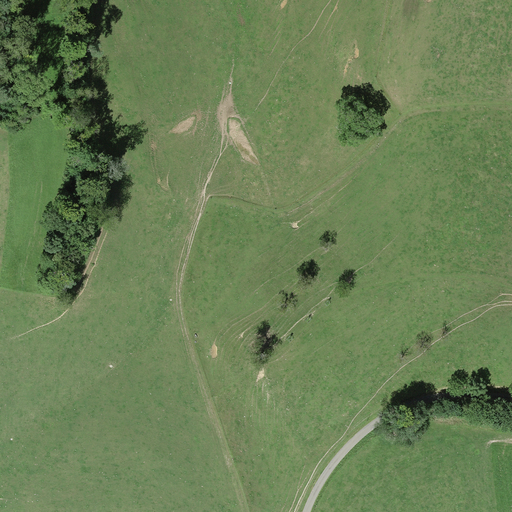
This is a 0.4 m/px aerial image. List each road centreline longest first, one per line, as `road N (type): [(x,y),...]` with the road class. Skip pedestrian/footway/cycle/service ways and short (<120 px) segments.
road 1 (track): [(244,511),(176,306),(193,208),(212,198),(291,211),(346,174),(408,115),(511,106)]
road 2 (motorway): [(312,511),(0,151)]
road 3 (motorway): [(0,261),(215,511)]
road 4 (track): [(305,511),(342,452),(383,417),(428,399),(511,398)]
